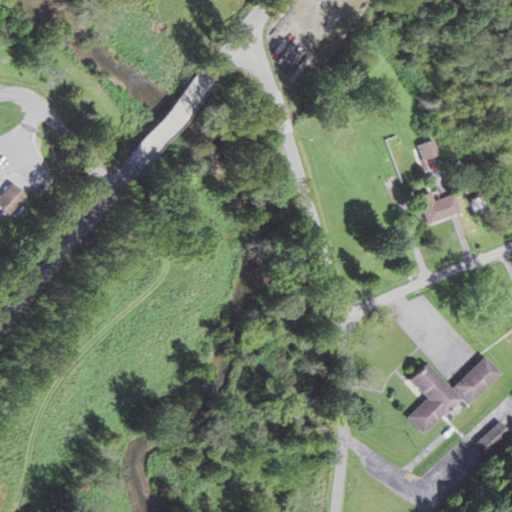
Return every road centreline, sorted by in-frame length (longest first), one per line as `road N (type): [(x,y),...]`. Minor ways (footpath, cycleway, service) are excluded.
road 1 (residential): [(334,511),(347,383),(341,314),(249,26)]
road 2 (secondary): [(0,329),(270,0)]
road 3 (track): [(12,511),(17,440),(31,412),(116,299),(177,268),(168,242),(114,189)]
road 4 (residential): [(341,314),(511,245)]
